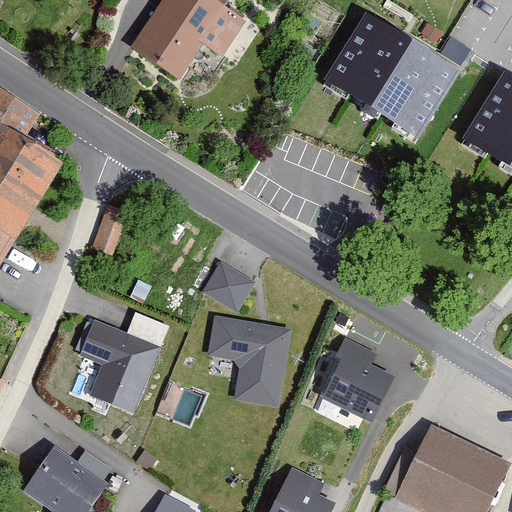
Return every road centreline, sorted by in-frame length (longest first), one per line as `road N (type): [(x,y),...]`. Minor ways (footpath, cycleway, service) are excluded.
road 1 (secondary): [(113,140),(511,383)]
road 2 (residential): [(0,419),(52,309),(113,140)]
road 3 (secondary): [(0,67),(113,140)]
